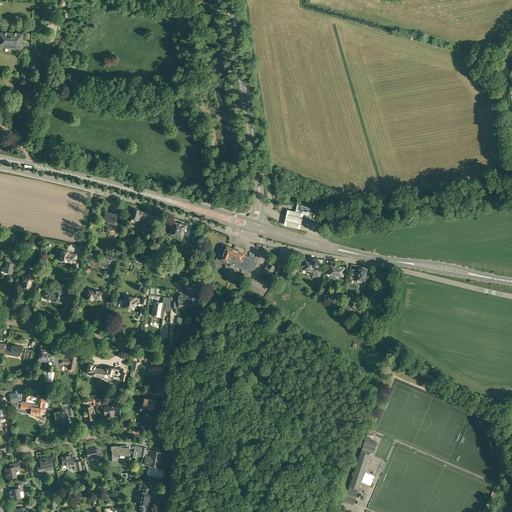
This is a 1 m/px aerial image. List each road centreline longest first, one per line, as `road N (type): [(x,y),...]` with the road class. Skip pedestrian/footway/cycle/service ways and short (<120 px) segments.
road 1 (unclassified): [(511,296),(250,237)]
road 2 (residential): [(250,237),(0,168)]
road 3 (residential): [(0,319),(176,353)]
road 4 (tertiary): [(257,175),(228,0)]
road 5 (primary): [(96,181),(251,230)]
road 6 (residential): [(0,454),(114,432),(157,438)]
road 7 (primary): [(249,220),(96,181)]
road 8 (primary): [(511,281),(374,257)]
road 9 (primary): [(251,230),(374,257)]
road 10 (primary): [(374,257),(258,223)]
